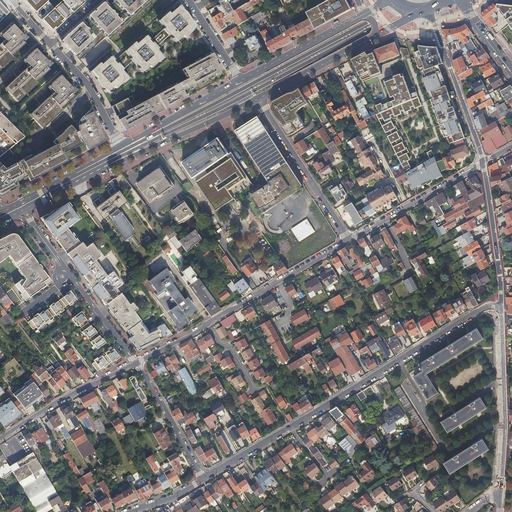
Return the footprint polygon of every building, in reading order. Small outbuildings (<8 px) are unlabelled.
[(29,0),(26,4),(34,12),(46,1),(45,0),(29,0)] [(52,31),(86,0),(60,0),(61,0),(63,2),(61,4),(59,2),(53,8),(41,19),(52,31)] [(86,18),(105,37),(121,23),(115,16),(123,10),(129,16),(146,0),(114,0),(115,0),(107,7),(103,2),(86,18)] [(243,12),(261,0),(251,0),(235,10),(228,15),(215,23),(220,31),(227,27),(227,26),(225,23),(233,18),(238,25),(247,19),(243,12)] [(220,0),(219,1),(224,9),(228,15),(235,10),(230,4),(236,0),(324,0),(326,2),(306,12),(309,19),(312,24),(314,27),(350,8),(348,5),(348,3),(346,0),(220,0)] [(46,1),(34,12),(41,19),(53,8),(46,1)] [(274,7),(274,5),(273,3),(264,9),(266,12),(274,7)] [(483,17),(491,27),(499,21),(497,19),(496,19),(495,18),(498,16),(495,13),(499,10),(496,7),(494,4),(481,13),(483,17)] [(511,5),(497,4),(496,7),(499,10),(503,16),(509,12),(511,16),(506,20),(511,28),(511,5)] [(194,26),(185,12),(177,7),(169,14),(168,12),(159,20),(165,27),(164,28),(149,42),(145,37),(136,44),(135,42),(125,51),(133,60),(143,72),(149,66),(150,68),(162,58),(155,51),(157,50),(154,47),(168,33),(170,35),(176,42),(182,36),(184,38),(192,31),(190,29),(194,26)] [(0,13),(0,14),(3,18),(9,13),(5,9),(0,13)] [(212,18),(215,23),(228,15),(224,9),(222,10),(223,11),(212,18)] [(251,17),(255,24),(261,21),(257,13),(255,14),(251,16),(251,17)] [(251,17),(247,19),(255,34),(259,32),(255,24),(251,17)] [(311,31),(315,29),(314,27),(312,24),(309,19),(305,21),(311,31)] [(61,41),(76,56),(92,42),(90,40),(94,37),(89,33),(91,31),(82,21),(61,41)] [(282,47),(292,41),(287,31),(282,21),(276,25),(279,31),(282,30),(283,34),(271,40),(266,30),(260,33),(271,53),(282,47)] [(307,33),(311,31),(305,21),(294,27),(298,34),(300,37),(307,33)] [(0,43),(0,67),(24,45),(21,41),(22,40),(25,38),(11,23),(0,33),(0,34),(5,39),(3,41),(0,43)] [(474,54),(479,63),(486,58),(489,57),(483,48),(479,51),(470,40),(468,41),(465,37),(471,33),(465,24),(461,27),(453,29),(465,47),(469,52),(471,56),(474,54)] [(292,41),(294,41),(292,38),(298,34),(294,27),(293,25),(289,27),(290,29),(287,31),(292,41)] [(222,35),(229,45),(236,41),(233,37),(238,33),(235,27),(222,35)] [(461,48),(465,47),(453,29),(447,30),(441,30),(446,43),(450,41),(452,44),(453,43),(456,42),(459,44),(461,48)] [(158,49),(156,47),(170,35),(168,33),(154,47),(157,50),(158,49)] [(256,50),(262,47),(255,35),(245,41),(251,51),(255,49),(256,50)] [(379,63),(399,55),(395,42),(374,50),(379,63)] [(423,46),(419,46),(419,47),(420,51),(414,53),(419,69),(420,69),(421,68),(425,78),(423,79),(424,82),(426,82),(427,85),(425,85),(428,93),(429,93),(431,92),(434,99),(431,100),(433,107),(435,106),(437,110),(435,111),(441,128),(443,127),(444,130),(442,131),(445,138),(447,137),(449,144),(454,142),(463,139),(465,138),(450,99),(455,97),(452,90),(448,92),(438,64),(442,62),(437,46),(430,47),(426,47),(423,46)] [(19,96),(20,97),(48,71),(45,67),(47,66),(50,64),(36,49),(24,60),(29,66),(28,67),(21,73),(20,74),(15,70),(12,72),(17,77),(6,87),(9,90),(8,92),(15,99),(19,96)] [(365,52),(351,59),(363,82),(382,75),(378,64),(379,64),(374,50),(366,54),(365,52)] [(471,56),(469,52),(453,61),(458,76),(471,68),(479,63),(474,54),(471,56)] [(131,96),(111,107),(124,131),(226,77),(211,54),(182,69),(188,78),(172,87),(137,106),(136,104),(131,96)] [(113,86),(116,89),(127,79),(120,72),(122,71),(114,61),(110,57),(101,65),(100,63),(90,72),(95,78),(100,86),(107,92),(113,86)] [(483,72),(486,77),(496,72),(489,62),(486,58),(479,63),(481,67),(480,68),(483,72)] [(474,72),(471,68),(458,76),(460,82),(464,80),(463,79),(474,72)] [(402,74),(384,81),(391,98),(394,96),(396,100),(382,105),(381,103),(376,106),(379,113),(393,107),(396,106),(407,101),(412,99),(418,97),(414,86),(408,89),(402,74)] [(498,74),(489,80),(494,88),(503,83),(498,74)] [(44,122),(45,124),(73,97),(70,94),(71,93),(74,90),(61,75),(49,86),(54,92),(53,93),(46,99),(44,101),(40,96),(37,99),(39,101),(38,102),(35,99),(40,105),(31,114),(34,117),(32,118),(35,120),(40,126),(44,122)] [(326,103),(336,121),(350,113),(351,112),(355,110),(344,90),(346,89),(340,78),(336,80),(333,75),(330,77),(346,105),(336,111),(334,112),(330,106),(332,104),(330,100),(326,103)] [(363,117),(365,120),(370,117),(368,112),(364,105),(367,104),(363,96),(362,96),(359,90),(357,91),(349,78),(344,81),(355,102),(358,108),(363,117)] [(481,91),(482,91),(486,89),(481,80),(476,82),(481,91)] [(307,86),(312,95),(319,91),(313,82),(307,86)] [(136,104),(137,106),(172,87),(172,85),(136,104)] [(507,100),(511,97),(511,87),(510,85),(500,91),(506,101),(507,100)] [(307,98),(312,95),(307,86),(301,89),(307,98)] [(270,109),(287,136),(293,134),(304,127),(302,122),(296,113),(301,108),(308,103),(298,88),(272,102),(270,109)] [(467,99),(470,108),(475,106),(473,102),(480,98),(482,101),(481,102),(482,103),(491,98),(488,94),(485,96),(482,91),(481,91),(478,93),(467,99)] [(44,101),(46,99),(41,94),(35,99),(38,102),(39,101),(37,99),(40,96),(44,101)] [(417,107),(421,106),(418,97),(412,99),(407,101),(396,106),(393,107),(379,113),(376,115),(378,119),(382,117),(386,124),(382,126),(385,133),(390,131),(391,134),(387,136),(391,144),(395,142),(396,144),(392,147),(396,154),(400,152),(402,155),(398,158),(403,167),(408,179),(414,190),(441,174),(441,173),(434,157),(431,150),(426,153),(430,159),(410,170),(409,168),(411,168),(406,158),(408,157),(406,153),(408,152),(406,147),(405,148),(402,142),(403,142),(400,137),(399,137),(397,132),(398,131),(395,126),(394,127),(389,116),(396,113),(397,116),(401,114),(400,112),(406,109),(407,111),(411,110),(410,107),(416,105),(417,107)] [(486,106),(493,119),(486,122),(488,126),(495,121),(501,118),(499,114),(495,107),(494,104),(492,101),(491,98),(482,103),(470,109),(471,114),(472,114),(473,115),(477,113),(476,111),(486,106)] [(30,181),(107,140),(91,109),(82,117),(81,118),(80,119),(80,120),(79,121),(81,124),(78,126),(78,128),(78,129),(79,131),(77,132),(70,125),(53,142),(55,145),(48,148),(49,149),(42,152),(40,148),(40,149),(42,152),(41,153),(39,150),(39,151),(31,155),(19,161),(30,181)] [(17,141),(23,136),(0,112),(0,129),(14,144),(17,141)] [(480,130),(488,126),(486,122),(483,113),(474,118),(478,131),(480,130)] [(501,118),(495,121),(497,124),(506,119),(505,116),(501,118)] [(251,197),(264,216),(304,191),(303,188),(304,188),(258,117),(235,131),(270,185),(251,197)] [(39,130),(45,124),(44,122),(40,126),(35,120),(30,125),(36,132),(39,130)] [(357,124),(360,129),(367,125),(365,120),(357,124)] [(486,152),(489,154),(507,144),(497,124),(495,121),(488,126),(480,130),(486,139),(482,141),(486,152)] [(0,129),(0,135),(1,136),(0,137),(4,140),(0,144),(4,147),(0,150),(0,155),(6,150),(7,150),(8,149),(13,145),(14,144),(0,129)] [(369,133),(364,137),(366,142),(372,138),(369,133)] [(337,136),(332,139),(333,141),(336,146),(338,145),(341,143),(339,140),(337,136)] [(376,180),(384,175),(379,167),(376,168),(374,165),(378,163),(371,151),(369,152),(367,148),(366,149),(363,144),(362,142),(360,139),(357,136),(349,141),(357,154),(356,155),(359,158),(358,159),(361,164),(362,164),(364,168),(369,165),(371,168),(359,176),(359,177),(363,184),(375,177),(376,180)] [(181,163),(192,178),(228,154),(218,139),(181,163)] [(450,151),(452,156),(454,160),(469,154),(465,145),(463,139),(454,142),(456,149),(450,151)] [(306,152),(309,150),(306,146),(302,140),(294,146),(300,156),(306,152)] [(329,150),(322,154),(325,159),(328,164),(330,163),(326,157),(338,150),(336,146),(333,141),(331,142),(326,145),(329,150)] [(309,150),(306,152),(307,155),(309,155),(314,152),(315,153),(316,153),(317,151),(316,150),(314,151),(310,144),(306,146),(309,150)] [(434,157),(440,154),(436,145),(430,147),(431,150),(434,157)] [(6,160),(12,155),(7,150),(6,150),(0,155),(0,161),(2,163),(5,166),(8,163),(9,163),(6,160)] [(228,154),(192,178),(216,212),(234,199),(233,197),(252,184),(248,177),(232,151),(228,154)] [(451,166),(455,164),(454,160),(452,156),(443,159),(447,169),(451,167),(451,166)] [(505,163),(503,158),(499,160),(502,167),(503,170),(499,172),(499,168),(497,164),(495,164),(494,164),(488,167),(490,178),(491,178),(491,177),(500,175),(501,175),(509,172),(507,168),(505,163)] [(328,164),(325,159),(318,164),(317,162),(313,165),(318,172),(325,168),(329,165),(328,164)] [(325,168),(318,172),(322,180),(327,177),(326,176),(327,175),(327,174),(332,171),(329,165),(325,168)] [(399,184),(408,179),(403,167),(393,173),(399,184)] [(161,168),(142,181),(155,199),(174,185),(161,168)] [(464,198),(466,203),(483,193),(480,174),(477,172),(474,174),(474,175),(476,177),(469,181),(468,182),(473,190),(468,192),(462,181),(456,184),(464,198)] [(19,187),(23,184),(13,175),(11,173),(8,176),(19,187)] [(492,187),(499,183),(501,182),(500,175),(491,177),(491,178),(492,187)] [(505,194),(511,190),(511,176),(511,177),(510,178),(501,182),(499,183),(501,188),(502,188),(505,194)] [(333,195),(337,202),(342,199),(340,198),(344,196),(343,195),(346,193),(351,190),(347,184),(349,182),(346,178),(334,186),(333,186),(332,185),(328,188),(333,195)] [(155,199),(142,181),(136,185),(150,203),(155,199)] [(464,198),(456,184),(452,187),(457,196),(459,200),(464,198)] [(396,196),(398,195),(393,187),(391,188),(390,185),(383,189),(382,187),(378,190),(377,188),(369,193),(370,194),(366,197),(374,210),(397,197),(396,196)] [(140,200),(132,188),(127,191),(136,203),(140,200)] [(126,202),(118,190),(93,208),(102,220),(104,218),(104,217),(107,215),(110,219),(109,220),(124,240),(127,237),(136,248),(139,246),(131,235),(134,232),(120,212),(118,213),(116,209),(126,202)] [(434,197),(439,206),(447,202),(442,193),(436,196),(434,197)] [(438,228),(454,219),(463,214),(478,206),(485,203),(483,193),(466,203),(455,209),(450,212),(446,214),(444,215),(436,219),(434,220),(438,228)] [(510,202),(511,201),(508,194),(500,198),(504,205),(510,202)] [(451,202),(455,209),(466,203),(464,198),(459,200),(457,196),(452,199),(451,197),(449,198),(451,202)] [(440,208),(439,206),(434,197),(432,199),(424,203),(427,209),(429,208),(433,206),(435,211),(438,215),(435,217),(436,219),(444,215),(440,208)] [(351,219),(355,225),(363,220),(350,200),(343,205),(344,207),(344,208),(347,212),(349,211),(354,218),(351,219)] [(169,211),(179,224),(193,214),(184,201),(169,211)] [(67,252),(79,243),(76,238),(72,232),(70,233),(65,226),(70,223),(71,224),(79,218),(75,212),(72,214),(68,207),(70,206),(68,202),(54,210),(56,211),(53,213),(52,211),(47,215),(46,214),(39,218),(49,231),(49,230),(52,234),(51,234),(54,237),(55,237),(57,239),(56,240),(63,250),(65,249),(67,252)] [(511,205),(510,202),(504,205),(501,207),(503,211),(502,212),(503,215),(505,214),(511,210),(511,205)] [(481,213),(478,206),(463,214),(465,217),(466,217),(469,221),(474,218),(476,217),(475,216),(481,213)] [(397,222),(398,224),(392,227),(397,235),(408,229),(410,233),(415,230),(412,224),(411,225),(406,217),(397,222)] [(417,221),(421,228),(427,224),(423,218),(417,221)] [(476,222),(474,218),(469,221),(467,222),(464,224),(469,232),(477,227),(475,223),(476,222)] [(438,228),(442,235),(446,233),(448,232),(446,229),(456,224),(454,219),(438,228)] [(442,236),(438,228),(434,220),(431,222),(440,237),(442,236)] [(511,222),(508,224),(506,225),(507,227),(503,229),(506,236),(511,233),(511,222)] [(174,226),(164,232),(165,234),(169,239),(171,241),(176,249),(179,247),(179,246),(181,245),(186,252),(191,248),(190,247),(194,244),(196,247),(199,245),(197,242),(201,239),(195,230),(190,234),(189,231),(186,233),(182,236),(179,232),(175,227),(174,226)] [(397,250),(385,228),(381,230),(390,247),(393,246),(395,251),(397,250)] [(471,235),(469,232),(457,238),(463,248),(470,244),(475,241),(473,238),(473,237),(472,234),(471,235)] [(0,260),(7,255),(25,279),(22,281),(21,279),(14,284),(21,293),(19,294),(21,297),(20,298),(23,301),(50,281),(16,235),(15,235),(14,234),(13,234),(12,234),(11,234),(10,234),(9,234),(2,237),(0,238),(0,260)] [(380,247),(384,244),(379,235),(370,240),(375,249),(376,249),(377,250),(381,248),(380,247)] [(371,252),(363,238),(361,239),(357,241),(367,257),(370,256),(371,252)] [(471,245),(470,244),(463,248),(461,248),(460,249),(465,258),(481,249),(477,241),(471,245)] [(67,252),(66,253),(104,305),(106,303),(118,294),(119,294),(115,289),(118,287),(117,287),(120,284),(120,285),(122,284),(121,284),(121,283),(112,271),(108,274),(96,258),(100,255),(91,243),(89,244),(88,244),(85,243),(82,244),(81,242),(79,243),(67,252)] [(349,255),(345,248),(342,250),(337,253),(344,265),(350,261),(347,257),(349,255)] [(371,264),(367,258),(363,260),(364,262),(363,263),(357,254),(354,248),(349,250),(356,261),(358,265),(360,269),(365,267),(371,264)] [(485,257),(481,249),(465,258),(464,258),(466,262),(474,258),(475,257),(477,261),(485,257)] [(424,250),(418,253),(415,255),(411,257),(417,268),(419,268),(424,277),(429,275),(426,268),(424,264),(423,265),(420,260),(427,256),(424,250)] [(210,251),(209,251),(203,255),(206,259),(212,254),(210,251)] [(376,255),(369,259),(374,268),(376,267),(377,270),(382,267),(380,262),(379,261),(376,255)] [(234,273),(237,271),(237,270),(226,256),(223,258),(229,267),(228,267),(233,273),(233,272),(234,273)] [(395,263),(391,256),(387,259),(390,265),(395,263)] [(331,260),(336,269),(343,265),(338,257),(331,260)] [(489,266),(485,257),(477,261),(482,270),(489,266)] [(380,262),(382,267),(383,269),(389,266),(390,265),(387,259),(380,262)] [(259,271),(255,267),(252,262),(251,260),(248,262),(249,264),(242,269),(249,278),(259,271)] [(280,274),(287,270),(283,263),(276,267),(276,268),(275,268),(279,275),(280,274)] [(376,273),(371,264),(365,267),(360,269),(355,272),(353,273),(356,280),(363,276),(360,271),(363,270),(364,271),(369,269),(372,275),(373,274),(376,273)] [(181,277),(188,285),(197,278),(189,266),(188,265),(180,270),(183,276),(181,277)] [(163,287),(166,290),(170,296),(176,304),(169,309),(172,313),(175,318),(176,318),(178,322),(196,309),(187,298),(184,300),(171,283),(175,281),(165,268),(148,280),(150,284),(154,289),(154,288),(157,292),(163,287)] [(325,272),(320,275),(327,286),(337,280),(339,279),(333,270),(326,274),(325,272)] [(480,273),(479,271),(472,275),(476,283),(475,283),(476,286),(477,285),(478,287),(490,280),(485,270),(480,273)] [(378,282),(382,281),(377,272),(376,273),(373,274),(375,278),(376,278),(377,278),(378,282)] [(8,278),(6,275),(3,277),(1,275),(0,276),(0,300),(4,306),(10,301),(5,293),(11,289),(5,280),(8,278)] [(314,293),(323,288),(317,277),(304,285),(309,293),(313,291),(314,293)] [(366,288),(373,284),(372,281),(369,277),(361,282),(363,286),(365,285),(366,288)] [(403,281),(409,293),(418,288),(412,277),(403,281)] [(206,311),(210,316),(216,312),(221,310),(211,297),(204,287),(202,289),(200,287),(203,285),(197,278),(188,285),(206,311)] [(241,293),(242,294),(245,292),(244,291),(249,287),(243,278),(243,279),(239,281),(235,285),(238,289),(241,293)] [(337,280),(327,286),(330,291),(335,288),(333,285),(338,282),(337,280)] [(182,291),(175,281),(171,283),(184,300),(187,298),(189,296),(190,295),(186,289),(182,291)] [(234,292),(238,289),(235,285),(232,281),(228,284),(234,292)] [(285,289),(290,297),(297,293),(292,285),(285,289)] [(474,307),(478,304),(472,293),(469,287),(465,289),(468,294),(467,294),(468,296),(467,297),(466,295),(462,296),(468,307),(473,305),(474,307)] [(373,295),(380,309),(390,304),(382,289),(373,295)] [(63,297),(60,299),(65,306),(66,306),(68,304),(69,306),(73,303),(72,303),(72,302),(76,299),(70,290),(65,294),(66,295),(63,297)] [(230,294),(227,290),(219,296),(222,300),(230,294)] [(123,300),(118,294),(106,303),(111,309),(109,311),(124,332),(129,329),(133,335),(129,338),(138,350),(146,346),(146,345),(150,343),(150,344),(161,338),(160,337),(164,335),(165,336),(171,333),(163,323),(148,331),(133,311),(136,309),(133,306),(131,303),(130,303),(128,305),(124,299),(123,300)] [(335,311),(340,308),(339,307),(343,305),(344,305),(339,295),(330,300),(329,300),(329,301),(327,303),(331,310),(333,309),(335,311)] [(277,303),(276,304),(271,296),(262,302),(267,311),(278,305),(277,303)] [(65,306),(60,299),(57,301),(54,304),(53,303),(48,306),(49,307),(55,314),(55,315),(59,311),(60,312),(63,310),(62,308),(64,307),(65,306)] [(462,300),(453,304),(458,313),(467,308),(464,304),(462,300)] [(451,304),(443,308),(443,309),(448,318),(452,315),(451,313),(455,311),(451,304)] [(6,313),(0,305),(0,313),(10,326),(14,323),(6,313)] [(55,314),(49,307),(47,310),(46,309),(43,312),(43,311),(38,314),(44,322),(44,323),(49,320),(49,321),(50,321),(53,318),(52,317),(54,315),(55,314)] [(254,311),(252,307),(243,312),(247,321),(257,315),(254,311)] [(448,318),(443,309),(434,314),(438,323),(443,320),(445,320),(446,319),(447,318),(448,318)] [(67,310),(65,312),(70,319),(73,317),(67,310)] [(309,318),(306,313),(304,310),(297,314),(291,318),(296,326),(302,322),(309,318)] [(84,316),(81,311),(73,317),(72,317),(75,322),(74,323),(77,326),(78,325),(80,327),(80,328),(88,323),(85,320),(86,320),(83,316),(84,316)] [(386,315),(384,311),(374,317),(379,325),(386,321),(389,320),(389,319),(386,315)] [(431,315),(429,312),(425,314),(425,316),(426,318),(431,328),(436,325),(431,315)] [(10,326),(0,313),(2,316),(0,317),(0,319),(7,328),(10,326)] [(38,314),(37,313),(33,317),(30,320),(27,322),(32,329),(33,329),(35,327),(37,329),(40,326),(39,325),(44,322),(38,314)] [(236,321),(232,315),(220,322),(224,328),(236,321)] [(426,318),(425,316),(426,318),(416,324),(419,331),(423,329),(424,332),(431,328),(426,318)] [(277,334),(269,320),(262,325),(261,325),(265,332),(269,338),(268,339),(272,345),(275,351),(279,357),(282,364),(290,359),(286,353),(283,347),(279,340),(280,340),(277,334)] [(415,322),(406,327),(411,336),(414,335),(415,336),(421,333),(419,331),(416,324),(415,324),(415,322)] [(90,325),(88,323),(80,328),(81,328),(83,331),(81,332),(84,335),(85,334),(88,339),(89,338),(96,333),(97,332),(93,328),(92,328),(90,325)] [(377,332),(373,325),(370,326),(369,327),(368,327),(373,335),(377,332)] [(394,330),(398,337),(399,338),(402,336),(406,334),(405,332),(402,326),(394,330)] [(321,335),(317,327),(292,342),(296,350),(321,335)] [(358,329),(357,327),(356,328),(357,330),(351,334),(356,342),(363,338),(358,329)] [(414,377),(428,399),(438,393),(427,374),(483,339),(477,329),(420,364),(414,368),(418,375),(414,377)] [(232,341),(235,340),(230,331),(226,333),(228,335),(231,342),(232,341)] [(54,338),(52,339),(59,348),(60,347),(60,346),(60,345),(61,346),(66,343),(57,332),(52,336),(54,338)] [(98,336),(96,333),(89,338),(90,338),(92,341),(90,342),(92,345),(94,344),(97,349),(105,342),(102,338),(101,339),(99,335),(98,336)] [(347,333),(337,339),(357,372),(358,373),(361,372),(361,370),(361,369),(355,360),(353,356),(347,346),(353,342),(352,341),(349,335),(347,333)] [(209,335),(203,339),(208,347),(214,343),(209,335)] [(248,346),(242,335),(236,339),(237,342),(235,344),(239,350),(241,349),(248,346)] [(379,343),(381,341),(379,337),(367,344),(368,345),(372,353),(380,349),(379,348),(379,347),(377,344),(379,343)] [(357,372),(337,339),(333,341),(332,338),(325,342),(327,344),(330,342),(340,359),(345,368),(346,370),(350,376),(357,372)] [(203,351),(208,348),(208,347),(203,339),(197,342),(203,351)] [(395,353),(403,348),(397,339),(392,342),(393,343),(390,345),(395,353)] [(199,354),(191,340),(183,344),(179,346),(183,352),(185,351),(189,359),(190,359),(191,361),(192,361),(192,362),(197,360),(196,358),(199,356),(199,355),(200,354),(199,353),(199,354)] [(254,356),(248,346),(241,349),(243,353),(241,354),(245,360),(247,359),(254,356)] [(372,356),(367,346),(361,349),(358,351),(360,354),(360,355),(367,350),(368,351),(367,351),(370,356),(371,357),(372,356)] [(380,349),(385,358),(390,356),(387,351),(386,350),(385,347),(384,347),(382,348),(381,347),(379,348),(380,349)] [(119,357),(113,348),(109,352),(108,350),(104,353),(106,355),(104,356),(103,356),(103,357),(108,364),(111,362),(114,359),(115,360),(119,357)] [(323,353),(320,348),(310,353),(314,360),(317,357),(323,353)] [(73,366),(75,365),(72,362),(77,358),(70,349),(65,353),(64,352),(63,353),(73,366)] [(206,353),(203,354),(206,358),(209,364),(214,361),(211,356),(208,357),(206,353)] [(314,360),(310,353),(304,357),(309,364),(315,361),(314,360)] [(61,367),(51,354),(47,357),(54,365),(56,368),(54,370),(63,381),(68,376),(61,367)] [(103,367),(108,364),(103,357),(102,355),(97,359),(97,357),(96,357),(93,360),(94,361),(92,363),(91,364),(97,371),(99,368),(100,369),(103,366),(103,367)] [(192,395),(199,390),(195,384),(185,367),(181,370),(179,366),(178,366),(177,364),(179,362),(175,355),(169,358),(175,367),(177,371),(181,379),(187,389),(190,393),(191,392),(192,395)] [(222,356),(216,360),(218,363),(221,361),(224,368),(233,363),(229,356),(224,359),(222,356)] [(255,359),(254,356),(247,359),(249,363),(248,363),(252,370),(253,369),(260,366),(260,365),(256,358),(255,359)] [(175,367),(169,358),(169,357),(166,359),(167,362),(165,363),(169,370),(175,367)] [(304,357),(288,366),(291,372),(300,367),(300,368),(301,368),(301,369),(302,369),(304,369),(305,369),(307,373),(312,370),(309,364),(304,357)] [(377,366),(377,365),(373,359),(372,359),(372,358),(371,358),(370,359),(369,358),(364,361),(366,364),(366,363),(370,370),(377,366)] [(345,368),(340,359),(329,364),(335,374),(345,368)] [(159,364),(155,366),(157,369),(160,374),(160,375),(163,380),(165,378),(163,376),(168,374),(167,372),(168,371),(167,370),(163,362),(162,361),(159,362),(160,363),(159,364)] [(322,362),(317,365),(322,374),(327,371),(325,368),(328,366),(326,362),(322,362)] [(209,364),(198,371),(200,375),(211,368),(209,364)] [(49,375),(45,370),(41,365),(37,368),(35,366),(31,369),(41,381),(49,375)] [(63,381),(54,370),(51,365),(46,369),(45,370),(49,375),(50,377),(59,388),(65,384),(63,381)] [(68,376),(71,380),(80,374),(76,369),(74,367),(73,366),(68,370),(64,365),(61,367),(68,376)] [(83,379),(84,379),(85,380),(86,380),(87,380),(86,378),(89,376),(81,365),(78,368),(76,369),(84,378),(83,379)] [(257,380),(262,378),(266,375),(262,368),(261,369),(260,366),(253,369),(255,372),(254,373),(257,380)] [(160,374),(157,369),(151,373),(155,378),(160,375),(160,374)] [(31,374),(28,377),(30,379),(31,380),(36,386),(37,388),(43,395),(44,397),(49,394),(42,385),(39,387),(38,386),(37,385),(38,384),(39,384),(31,374)] [(233,375),(226,379),(228,382),(232,380),(236,387),(244,381),(240,375),(235,378),(233,375)] [(267,377),(264,379),(266,383),(274,378),(273,376),(272,375),(267,377)] [(128,378),(141,401),(146,399),(140,387),(139,388),(132,376),(128,378)] [(56,391),(59,388),(50,377),(47,380),(48,382),(56,391)] [(213,387),(216,392),(220,399),(227,395),(218,380),(217,378),(210,382),(213,387)] [(119,383),(118,384),(122,390),(123,389),(127,387),(126,385),(128,383),(126,379),(123,380),(123,379),(119,382),(119,383)] [(20,391),(14,396),(23,407),(24,408),(30,403),(31,404),(37,400),(43,395),(37,388),(36,386),(31,380),(25,385),(19,389),(20,391)] [(328,383),(332,389),(337,386),(333,380),(328,383)] [(393,391),(389,383),(382,387),(387,395),(394,391),(393,391)] [(112,385),(105,389),(110,397),(117,393),(112,385)] [(205,399),(211,395),(216,392),(213,387),(201,395),(204,400),(205,399)] [(394,391),(394,392),(415,426),(418,431),(430,451),(432,454),(435,458),(441,454),(399,387),(393,391),(394,391)] [(108,404),(111,409),(113,408),(115,406),(113,402),(110,397),(105,389),(101,392),(104,398),(106,400),(108,404)] [(274,389),(271,391),(281,408),(285,406),(287,405),(281,396),(277,398),(276,397),(278,396),(274,389)] [(90,405),(95,402),(98,401),(93,391),(79,399),(83,404),(84,408),(90,405)] [(366,397),(363,391),(357,395),(361,401),(366,397)] [(12,394),(11,392),(8,395),(11,398),(9,399),(10,400),(18,410),(21,408),(23,407),(14,396),(12,394)] [(264,399),(261,392),(257,394),(259,396),(251,401),(255,407),(262,402),(261,401),(264,399)] [(306,395),(301,397),(304,402),(300,405),(298,402),(292,406),(295,412),(302,408),(304,412),(313,406),(310,401),(308,399),(306,395)] [(442,422),(448,432),(486,408),(480,398),(442,422)] [(15,417),(20,413),(18,410),(10,400),(5,404),(4,403),(0,406),(0,422),(3,426),(8,422),(9,422),(15,417)] [(96,405),(95,402),(90,405),(94,412),(99,409),(96,405)] [(262,402),(255,407),(259,413),(260,412),(266,409),(262,402)] [(351,418),(353,422),(359,419),(357,416),(360,414),(361,414),(357,408),(354,404),(351,407),(347,410),(351,418)] [(404,415),(398,406),(382,415),(387,422),(383,424),(383,426),(387,433),(396,427),(393,422),(404,415)] [(71,416),(74,415),(69,407),(61,411),(65,419),(71,416)] [(273,414),(269,407),(266,409),(260,412),(264,419),(273,414)] [(339,410),(337,407),(330,412),(349,435),(359,447),(364,439),(339,410)] [(172,412),(179,424),(186,420),(184,417),(179,408),(175,410),(172,412)] [(89,415),(86,410),(82,412),(76,416),(79,420),(85,417),(89,415)] [(188,424),(197,419),(194,415),(193,413),(184,417),(186,420),(188,424)] [(335,424),(327,413),(318,419),(323,426),(328,430),(335,424)] [(277,420),(273,414),(264,419),(268,425),(277,420)] [(57,415),(48,420),(49,421),(52,426),(53,428),(53,429),(57,427),(62,423),(57,415)] [(73,424),(77,431),(82,428),(74,415),(71,416),(72,417),(71,417),(75,423),(73,424)] [(85,417),(94,431),(97,429),(93,422),(89,415),(85,417)] [(129,415),(123,419),(126,425),(133,421),(129,415)] [(213,421),(210,416),(204,419),(209,427),(212,425),(213,427),(215,426),(213,421)] [(119,418),(111,422),(115,429),(116,431),(118,434),(125,430),(119,418)] [(93,422),(97,429),(102,437),(108,433),(99,419),(96,420),(93,422)] [(238,430),(243,439),(250,435),(249,432),(243,422),(239,425),(241,428),(238,430)] [(254,440),(260,436),(256,428),(254,425),(253,426),(254,429),(249,432),(250,435),(254,440)] [(329,432),(328,430),(323,426),(319,429),(317,426),(313,430),(320,439),(329,432)] [(193,443),(197,440),(194,435),(190,427),(186,429),(187,432),(189,436),(191,439),(193,443)] [(88,439),(82,428),(77,431),(69,435),(70,436),(71,438),(76,446),(88,439)] [(230,451),(217,428),(214,429),(217,433),(219,436),(217,438),(226,454),(230,451)] [(158,431),(153,434),(162,450),(167,447),(171,445),(163,429),(158,431)] [(31,435),(35,441),(37,446),(46,441),(48,439),(44,433),(42,434),(39,430),(31,435)] [(320,439),(313,430),(307,435),(309,437),(313,443),(317,440),(320,444),(323,442),(320,439)] [(197,440),(197,441),(203,438),(199,432),(194,435),(197,440)] [(29,433),(23,436),(29,447),(30,446),(29,444),(35,441),(31,435),(29,433)] [(382,443),(376,433),(373,435),(367,438),(366,441),(370,448),(374,445),(375,447),(382,443)] [(359,447),(349,435),(339,443),(352,459),(359,447)] [(322,455),(313,443),(309,437),(303,442),(322,467),(325,465),(322,461),(320,459),(323,456),(322,455)] [(95,451),(88,439),(76,446),(83,458),(95,451)] [(445,464),(451,473),(489,450),(483,440),(445,464)] [(301,451),(297,445),(294,447),(291,443),(290,444),(288,446),(283,450),(289,458),(297,452),(298,453),(301,451)] [(206,456),(201,446),(196,449),(201,459),(206,456)] [(289,458),(283,450),(277,454),(279,457),(285,465),(289,462),(290,464),(292,462),(291,461),(289,458)] [(33,453),(23,458),(48,502),(58,496),(51,484),(33,453)] [(167,458),(172,468),(175,473),(182,469),(179,464),(178,463),(179,461),(180,460),(176,453),(172,455),(167,458)] [(216,453),(207,458),(208,460),(210,463),(218,458),(216,453)] [(68,458),(65,459),(67,463),(71,469),(73,468),(74,469),(76,473),(74,474),(75,476),(79,473),(78,470),(70,457),(68,454),(66,455),(68,458)] [(438,463),(435,458),(432,454),(423,461),(428,469),(438,463)] [(146,459),(149,464),(149,465),(150,465),(155,473),(159,470),(158,469),(154,462),(156,461),(153,455),(146,459)] [(275,455),(271,458),(271,459),(279,469),(285,465),(279,457),(277,458),(275,455)] [(48,502),(23,458),(9,466),(11,470),(26,495),(28,498),(36,511),(46,511),(52,509),(48,502)] [(271,459),(271,458),(263,464),(267,468),(271,475),(279,469),(271,459)] [(328,463),(332,468),(338,464),(334,458),(328,463)] [(366,470),(358,476),(363,483),(375,473),(365,460),(364,460),(361,463),(366,470)] [(316,473),(318,472),(312,465),(309,467),(309,466),(304,469),(311,479),(314,477),(313,476),(316,473)] [(162,466),(160,467),(165,476),(166,476),(170,484),(174,481),(179,479),(175,473),(172,468),(165,472),(162,466)] [(403,472),(408,480),(418,474),(412,466),(403,472)] [(240,471),(246,480),(247,481),(251,478),(249,476),(250,476),(244,468),(240,471)] [(257,475),(254,477),(257,482),(264,491),(277,482),(271,475),(267,468),(264,470),(264,471),(263,471),(264,472),(263,473),(262,472),(259,475),(258,476),(258,475),(257,476),(257,475)] [(82,477),(84,481),(94,476),(91,471),(85,474),(81,476),(82,477)] [(227,473),(223,475),(227,480),(228,479),(233,487),(232,488),(237,494),(242,491),(238,485),(238,484),(232,476),(231,477),(228,473),(227,473)] [(163,474),(157,478),(158,480),(159,482),(163,489),(169,486),(163,474)] [(128,482),(129,484),(134,481),(131,475),(126,478),(127,479),(127,480),(128,482)] [(343,483),(350,492),(359,485),(352,476),(346,480),(344,482),(343,483)] [(387,482),(393,490),(402,484),(397,476),(387,482)] [(439,484),(433,476),(424,483),(430,491),(439,484)] [(88,491),(85,484),(84,483),(85,483),(84,481),(82,477),(77,480),(79,483),(83,490),(85,493),(88,491)] [(146,496),(153,493),(149,487),(148,484),(147,482),(145,480),(145,479),(136,484),(139,489),(136,491),(142,501),(147,499),(147,498),(146,496)] [(223,479),(217,482),(225,494),(227,498),(233,494),(223,479)] [(106,498),(107,499),(112,496),(102,480),(98,483),(106,498)] [(158,480),(155,481),(156,484),(152,486),(156,493),(163,489),(159,482),(158,480)] [(246,480),(238,485),(242,491),(243,491),(243,492),(251,487),(250,486),(247,481),(246,480)] [(213,485),(211,482),(205,485),(209,491),(215,500),(220,497),(213,485)] [(264,491),(257,482),(250,486),(251,487),(257,496),(264,491)] [(350,492),(343,483),(342,482),(339,484),(337,486),(336,485),(344,495),(349,491),(350,492)] [(216,483),(213,485),(220,497),(224,494),(216,483)] [(342,497),(344,495),(336,485),(334,487),(335,489),(332,491),(339,500),(342,498),(342,497)] [(208,492),(204,486),(201,488),(205,494),(213,507),(218,505),(215,500),(209,491),(208,492)] [(388,495),(381,486),(369,495),(376,504),(388,495)] [(120,494),(126,503),(134,497),(129,489),(120,494)] [(200,491),(198,490),(190,494),(194,501),(197,506),(199,509),(207,504),(206,502),(205,499),(202,496),(203,495),(203,494),(202,494),(202,493),(201,493),(200,493),(200,492),(200,491)] [(449,506),(450,506),(460,499),(454,490),(443,498),(449,506)] [(334,504),(339,500),(332,491),(330,493),(330,492),(327,494),(324,496),(325,497),(323,499),(320,501),(327,510),(334,504)] [(369,495),(366,492),(357,500),(355,501),(360,508),(364,505),(366,505),(369,510),(376,505),(376,504),(369,495)] [(116,508),(120,506),(126,503),(120,494),(113,499),(112,497),(110,498),(116,508)] [(200,511),(201,511),(199,509),(197,506),(194,501),(192,502),(188,495),(178,501),(178,502),(184,511),(200,511)] [(58,496),(48,502),(52,509),(53,510),(54,511),(55,511),(52,506),(60,501),(60,504),(60,505),(59,506),(61,511),(67,511),(58,496)] [(440,511),(449,506),(443,498),(443,497),(433,504),(438,511),(440,511)] [(97,503),(102,511),(111,506),(107,499),(106,498),(97,503)] [(405,503),(402,499),(397,503),(392,507),(395,511),(401,511),(409,507),(406,502),(405,503)] [(96,511),(92,505),(90,501),(80,507),(78,508),(80,511),(96,511)] [(171,511),(184,511),(178,502),(175,505),(177,509),(176,510),(173,506),(169,508),(170,509),(171,511)] [(8,509),(9,511),(10,511),(15,510),(15,509),(19,506),(18,504),(17,503),(8,509)]
